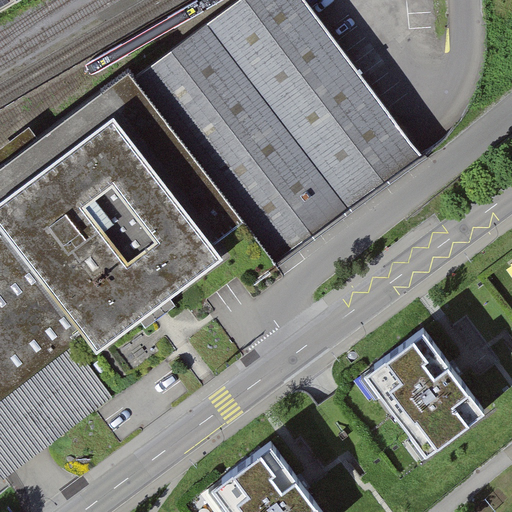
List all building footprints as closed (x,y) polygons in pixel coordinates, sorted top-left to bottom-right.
[(0,0),(0,13),(21,0),(0,0)] [(324,0),(248,0),(161,59),(287,245),(427,151),(405,119),(324,0)] [(0,178),(0,398),(97,328),(115,353),(165,317),(248,257),(142,110),(16,200),(0,178)] [(425,329),(368,371),(425,449),(483,407),(425,329)] [(323,511),(271,442),(214,485),(234,511),(323,511)]
